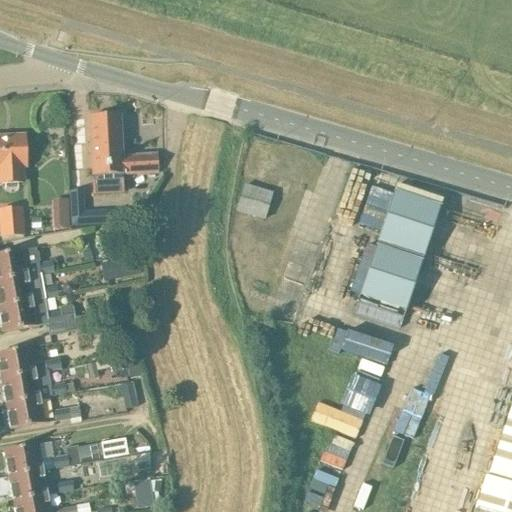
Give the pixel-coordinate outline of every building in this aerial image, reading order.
[(122,157),(120,117),(89,119),(92,178),(157,175),(156,155),(122,157)] [(0,184),(22,183),(21,167),(25,167),(24,137),(0,137),(0,184)] [(125,193),(124,179),(91,181),(91,195),(125,193)] [(264,221),(272,193),(243,184),(235,213),(264,221)] [(414,317),(447,198),(398,185),(395,195),(370,188),(360,225),(382,231),(378,247),(368,245),(355,292),(361,294),(356,314),(397,325),(400,314),(414,317)] [(95,227),(107,226),(106,212),(84,214),(83,192),(69,193),(71,228),(95,227)] [(69,228),(68,199),(53,200),(54,229),(69,228)] [(0,212),(0,239),(22,238),(21,211),(0,212)] [(109,247),(118,244),(115,235),(106,238),(109,247)] [(22,252),(0,255),(0,281),(40,275),(38,264),(40,264),(38,253),(36,254),(35,249),(22,252)] [(83,256),(85,266),(93,264),(91,254),(83,256)] [(141,274),(138,260),(101,266),(104,280),(141,274)] [(51,262),(38,264),(40,275),(53,272),(51,262)] [(40,275),(0,281),(0,307),(32,302),(32,303),(44,301),(45,301),(43,290),(40,276),(40,275)] [(56,288),(43,290),(45,301),(58,298),(56,288)] [(32,302),(0,307),(0,325),(1,333),(47,325),(49,325),(47,314),(44,301),(32,303),(32,302)] [(47,325),(49,336),(87,329),(84,318),(73,320),(71,307),(60,309),(62,322),(49,325),(47,325)] [(60,312),(47,314),(49,325),(62,322),(60,312)] [(330,348),(387,367),(394,347),(337,327),(330,348)] [(30,349),(0,354),(0,376),(1,381),(35,375),(46,372),(44,363),(33,365),(30,349)] [(46,373),(61,371),(59,359),(44,361),(46,372),(46,373)] [(96,364),(97,372),(109,369),(108,361),(96,364)] [(96,364),(87,366),(90,379),(99,377),(97,372),(96,364)] [(35,375),(1,381),(5,405),(39,400),(35,375)] [(368,421),(381,386),(355,376),(342,411),(368,421)] [(131,383),(114,386),(116,399),(124,397),(126,410),(136,408),(131,383)] [(65,395),(63,385),(49,387),(51,397),(65,395)] [(39,400),(5,405),(10,431),(44,424),(39,400)] [(54,413),(55,422),(79,418),(78,408),(54,413)] [(511,511),(511,411),(489,479),(488,478),(477,511),(511,511)] [(76,447),(65,449),(66,457),(69,467),(80,465),(103,460),(99,443),(76,448),(76,447)] [(8,478),(42,471),(37,446),(3,452),(8,478)] [(52,460),(54,470),(69,467),(66,457),(52,460)] [(42,471),(8,478),(13,503),(47,496),(60,494),(58,484),(45,486),(42,472),(42,471)] [(83,479),(58,484),(60,494),(85,490),(83,479)] [(153,507),(149,482),(133,484),(137,510),(153,507)] [(47,496),(13,503),(14,511),(61,511),(61,509),(49,511),(47,496)]
